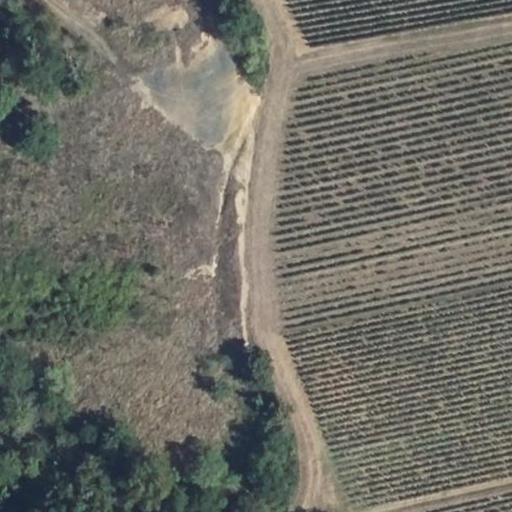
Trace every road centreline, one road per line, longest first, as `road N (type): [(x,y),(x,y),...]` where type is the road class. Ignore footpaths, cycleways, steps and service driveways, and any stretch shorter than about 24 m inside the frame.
road 1 (track): [(302,511),(315,483),(314,446),(266,332),(261,259),(272,106),(291,56)]
road 2 (track): [(51,0),(180,105),(272,106)]
road 3 (track): [(376,511),(511,482)]
